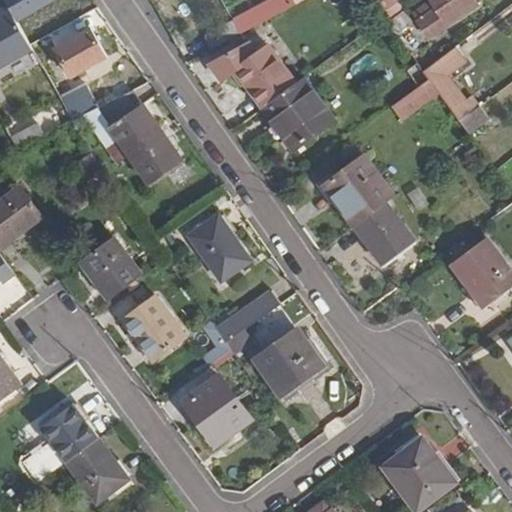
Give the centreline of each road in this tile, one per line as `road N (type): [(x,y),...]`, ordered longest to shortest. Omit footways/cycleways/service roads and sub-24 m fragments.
road 1 (residential): [(117,0),(356,339),(425,381)]
road 2 (residential): [(214,511),(90,345),(54,326)]
road 3 (residential): [(425,381),(247,511)]
road 4 (residential): [(425,381),(457,398),(511,472)]
